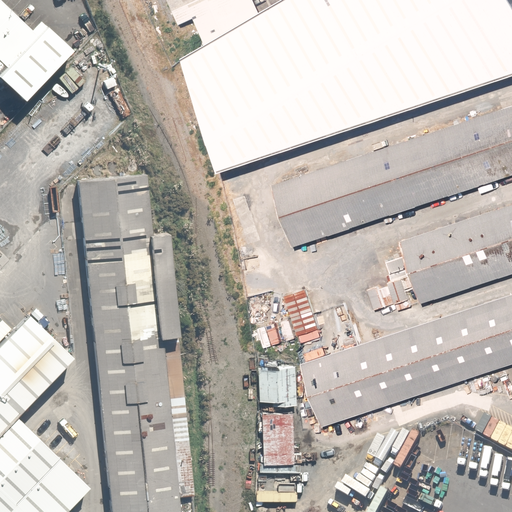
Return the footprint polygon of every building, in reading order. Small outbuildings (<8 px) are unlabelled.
[(263,14),(256,0),(170,0),(181,25),(196,18),(209,45),(263,14)] [(209,45),(191,54),(226,169),(511,75),(511,0),(287,0),(263,14),(209,45)] [(0,57),(21,36),(0,16),(0,57)] [(0,57),(0,89),(8,97),(57,46),(33,23),(21,36),(0,57)] [(511,107),(278,185),(299,247),(511,176),(511,107)] [(176,511),(143,171),(77,178),(109,511),(176,511)] [(426,303),(511,274),(511,205),(405,241),(426,303)] [(323,328),(310,289),(288,296),(301,335),(323,328)] [(511,295),(307,363),(327,426),(511,364),(511,295)] [(0,425),(13,412),(71,351),(29,311),(0,341),(0,425)] [(299,377),(269,376),(266,427),(296,428),(299,377)] [(0,425),(0,511),(62,511),(89,485),(13,412),(0,425)]
